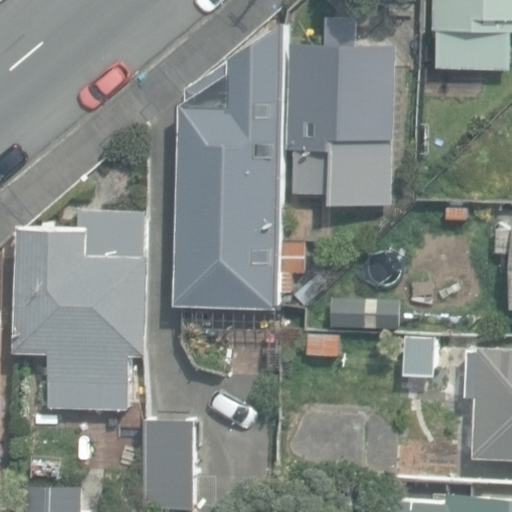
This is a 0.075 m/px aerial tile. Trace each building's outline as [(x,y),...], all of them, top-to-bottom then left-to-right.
[(438,63),(487,64),(487,28),(511,28),(511,0),(437,0),(437,27),(439,27),(441,29),(438,62),(438,63)] [(298,191),(351,192),(352,150),(394,151),(394,138),(399,138),(402,43),(363,42),(364,15),(330,14),(330,39),(297,39),(294,150),(299,150),(298,191)] [(196,330),(231,331),(232,304),(281,305),(289,23),(192,88),(192,101),(189,102),(183,302),(197,302),(196,330)] [(446,222),(472,223),(473,205),(447,204),(446,222)] [(54,404),(139,406),(141,353),(142,353),(154,353),(156,253),(150,253),(150,206),(86,205),(85,225),(24,226),(22,348),(55,349),(54,404)] [(511,229),(501,229),(500,252),(511,252),(511,306),(511,308),(511,307),(511,229)] [(314,238),(289,237),(289,268),(313,269),(314,238)] [(0,489),(9,306),(0,305),(0,489)] [(411,357),(439,358),(441,337),(412,336),(411,357)] [(477,456),(511,458),(511,341),(455,339),(452,393),(481,395),(477,456)] [(151,504),(197,505),(199,420),(153,419),(151,504)] [(24,475),(23,511),(100,511),(100,506),(85,506),(86,477),(24,475)] [(394,510),(422,511),(422,483),(396,482),(394,510)] [(511,511),(511,493),(451,491),(450,511),(511,511)]
